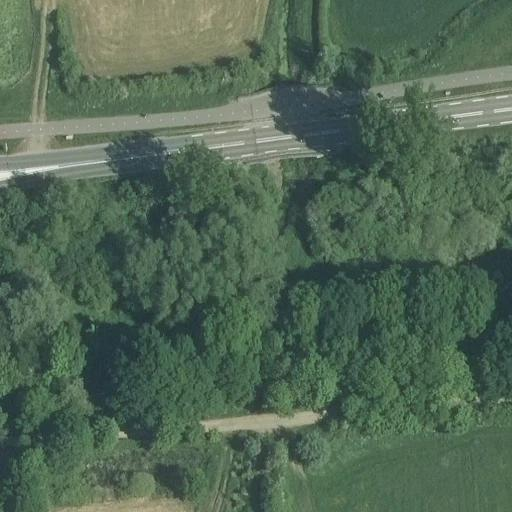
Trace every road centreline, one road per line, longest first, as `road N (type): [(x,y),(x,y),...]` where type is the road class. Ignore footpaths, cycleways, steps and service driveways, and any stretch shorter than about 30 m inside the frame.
road 1 (track): [(511,398),(0,439)]
road 2 (primary): [(44,169),(321,132)]
road 3 (primary): [(511,110),(321,132)]
road 4 (track): [(44,169),(39,129),(49,22)]
